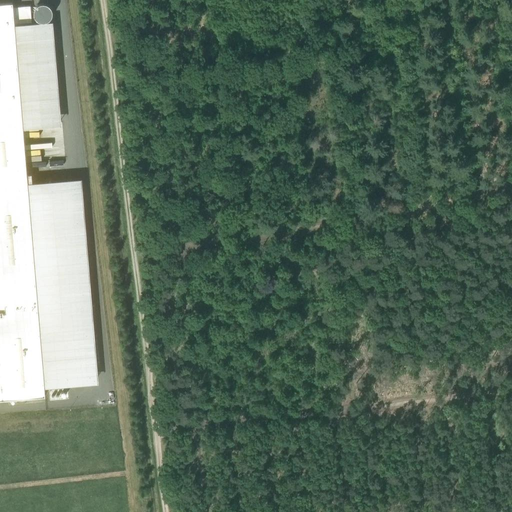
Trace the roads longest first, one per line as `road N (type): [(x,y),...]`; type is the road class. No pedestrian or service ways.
road 1 (track): [(134,259),(511,192)]
road 2 (track): [(155,432),(511,389)]
road 3 (track): [(104,0),(134,259)]
road 4 (track): [(134,259),(165,511)]
